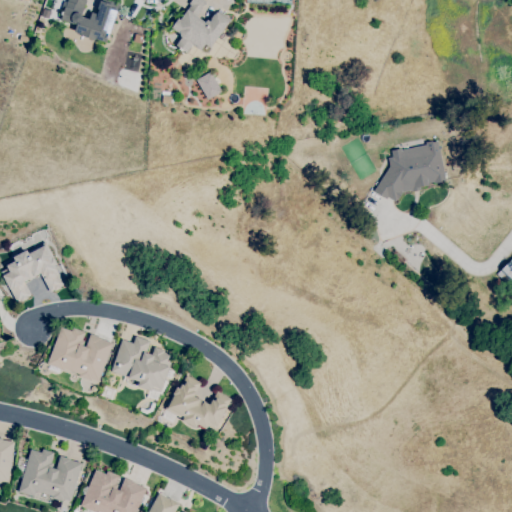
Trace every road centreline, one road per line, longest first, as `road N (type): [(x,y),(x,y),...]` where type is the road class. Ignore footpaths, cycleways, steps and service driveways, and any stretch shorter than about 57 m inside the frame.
road 1 (residential): [(247,511),(264,481),(264,436),(249,394),(218,357),(114,311),(64,308),(32,327)]
road 2 (residential): [(0,411),(162,464),(247,511)]
